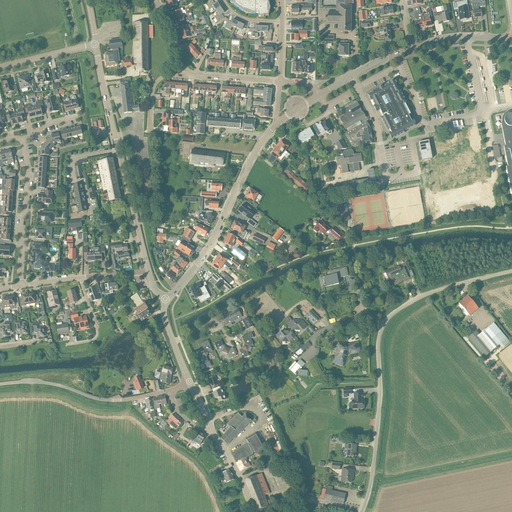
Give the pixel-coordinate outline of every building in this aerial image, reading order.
[(209,0),(211,1),(209,2),(210,3),(206,5),(210,11),(210,10),(212,8),(215,9),(216,11),(221,7),(217,2),(215,4),(212,0),(209,0)] [(232,0),(234,3),(233,4),(243,11),(244,10),(250,12),(250,13),(258,13),(258,17),(264,17),(264,16),(269,16),(269,15),(269,11),(268,11),(268,5),(269,4),(268,1),(268,0),(264,0),(263,0),(232,0)] [(325,16),(325,19),(328,19),(328,22),(328,24),(339,24),(339,32),(343,32),(343,34),(346,34),(346,32),(351,32),(351,20),(352,20),(352,17),(351,17),(351,6),(351,0),(336,0),(336,12),(328,11),(328,13),(328,16),(325,16)] [(363,0),(356,0),(358,8),(364,7),(363,0)] [(467,0),(453,3),(454,10),(459,9),(459,15),(461,14),(461,20),(462,19),(463,21),(466,20),(466,19),(469,19),(467,0)] [(473,11),(471,11),(472,16),(474,15),(474,18),(482,17),(481,10),(478,11),(478,7),(486,6),(484,0),(469,0),(470,5),(472,4),(473,11)] [(295,7),(291,7),(291,13),(299,13),(299,10),(312,10),(312,4),(304,4),(295,4),(295,7)] [(436,13),(433,13),(433,15),(435,20),(442,18),(443,23),(449,21),(448,16),(447,13),(451,13),(450,9),(449,5),(443,6),(444,11),(442,12),(442,13),(437,14),(436,13)] [(224,13),(221,7),(216,11),(217,12),(217,15),(214,16),(217,22),(221,19),(221,20),(223,19),(224,21),(226,19),(225,17),(224,18),(222,14),(224,13)] [(382,9),(381,9),(382,16),(386,15),(388,15),(393,14),(393,11),(394,11),(394,8),(392,8),(392,7),(387,8),(385,8),(385,9),(382,9)] [(419,7),(418,8),(413,9),(414,12),(413,12),(415,19),(418,19),(418,20),(414,21),(416,29),(424,27),(420,14),(419,7)] [(420,14),(424,27),(431,26),(429,18),(432,17),(430,9),(426,10),(427,14),(423,15),(423,13),(420,14)] [(179,10),(177,11),(172,13),(175,18),(182,15),(179,10)] [(182,15),(175,18),(178,23),(184,20),(182,15)] [(236,27),(238,22),(232,20),(231,22),(227,21),(228,19),(226,19),(224,21),(226,22),(226,24),(225,28),(231,31),(230,30),(232,28),(234,27),(236,27)] [(137,72),(148,72),(148,38),(153,38),(152,26),(148,26),(147,22),(133,22),(134,63),(137,63),(137,72)] [(238,22),(236,27),(238,28),(239,31),(238,34),(237,33),(237,34),(243,36),(245,33),(248,34),(248,32),(249,29),(247,28),(247,30),(243,28),(244,25),(238,22)] [(181,34),(188,31),(191,30),(195,29),(197,28),(197,25),(187,29),(186,26),(179,28),(181,34)] [(391,40),(390,30),(398,29),(397,25),(389,27),(389,26),(379,28),(380,32),(384,32),(385,41),(391,40)] [(261,32),(262,26),(255,26),(255,29),(249,29),(248,32),(248,34),(251,35),(251,37),(258,37),(257,37),(257,34),(259,32),(261,32)] [(268,27),(262,26),(261,32),(263,32),(265,34),(265,37),(264,37),(267,38),(266,41),(269,41),(271,42),(271,34),(272,34),(272,30),(268,30),(268,27)] [(220,30),(213,33),(216,39),(219,37),(222,36),(220,30)] [(291,41),(296,41),(299,41),(299,38),(307,38),(308,31),(298,31),(298,34),(291,34),(291,41)] [(322,38),(322,42),(334,43),(334,41),(334,35),(322,35),(322,38)] [(123,47),(122,39),(109,41),(111,49),(112,49),(113,53),(105,54),(106,67),(118,65),(117,62),(120,61),(118,48),(123,47)] [(191,44),(186,48),(191,53),(196,49),(192,46),(196,42),(194,40),(190,44),(191,44)] [(259,51),(264,51),(272,52),(273,45),(265,45),(265,46),(261,46),(262,45),(261,45),(261,41),(254,41),(254,45),(259,45),(259,51)] [(347,41),(341,41),(341,44),(338,44),(338,56),(349,56),(349,45),(347,45),(347,41)] [(196,49),(191,53),(196,58),(197,57),(200,54),(201,55),(205,51),(203,48),(199,52),(196,49)] [(211,60),(208,60),(208,65),(211,65),(210,66),(217,66),(218,53),(218,51),(216,51),(215,60),(211,60)] [(218,53),(217,66),(223,67),(223,66),(226,66),(227,62),(224,61),(220,61),(221,53),(218,53)] [(303,56),(302,72),(305,73),(311,74),(312,69),(312,66),(308,66),(308,63),(305,63),(305,60),(307,60),(308,57),(308,54),(303,54),(303,56)] [(268,55),(268,57),(267,59),(264,59),(264,64),(262,64),(262,70),(270,70),(271,64),(272,64),(273,59),(273,55),(268,55)] [(302,72),(303,56),(300,56),(300,62),(293,62),(292,72),(298,73),(298,72),(302,72)] [(60,68),(60,69),(56,70),(52,71),(55,81),(58,80),(58,78),(62,77),(70,75),(70,74),(71,74),(72,73),(71,71),(70,70),(69,70),(68,66),(60,68)] [(37,76),(34,77),(36,83),(38,83),(43,82),(43,83),(50,81),(48,76),(47,71),(40,73),(41,75),(37,76)] [(18,78),(19,83),(21,89),(32,86),(33,92),(37,91),(35,85),(34,80),(30,81),(29,75),(18,78)] [(18,92),(17,90),(16,85),(12,86),(11,80),(3,82),(4,87),(6,93),(14,91),(14,93),(18,92)] [(135,112),(140,111),(139,105),(134,106),(134,104),(135,104),(133,93),(132,93),(132,88),(128,89),(128,83),(129,83),(129,80),(120,81),(124,113),(135,112)] [(379,91),(369,96),(372,102),(371,102),(374,108),(375,108),(378,113),(381,112),(384,118),(382,119),(393,141),(405,134),(405,133),(417,127),(414,121),(412,122),(404,106),(406,105),(405,102),(406,102),(402,94),(403,94),(401,91),(401,92),(396,81),(390,84),(389,83),(384,86),(384,87),(378,90),(379,91)] [(259,97),(260,97),(271,98),(271,94),(272,94),(273,94),(273,90),(273,89),(264,88),(264,89),(254,88),(253,93),(259,94),(259,97)] [(455,99),(457,99),(457,98),(458,97),(458,95),(458,94),(457,93),(456,92),(455,92),(454,92),(452,92),(451,93),(450,94),(450,95),(450,97),(451,98),(452,99),(453,99),(454,100),(455,99)] [(64,103),(65,106),(66,111),(78,108),(75,96),(74,95),(71,96),(70,97),(71,101),(64,103)] [(270,107),(271,98),(260,97),(260,101),(254,100),(254,105),(270,107)] [(50,113),(57,111),(54,98),(44,101),(45,107),(48,106),(50,113)] [(42,101),(36,103),(33,103),(36,116),(42,115),(41,107),(43,107),(42,102),(42,101)] [(33,103),(24,106),(26,111),(28,110),(30,118),(36,116),(33,103)] [(344,116),(339,118),(343,124),(345,129),(356,123),(357,125),(361,123),(359,121),(366,117),(357,103),(349,108),(347,109),(342,112),(344,116)] [(25,115),(23,110),(23,109),(18,110),(18,113),(15,114),(17,124),(23,122),(21,116),(25,115)] [(511,111),(509,112),(507,112),(505,114),(504,115),(503,118),(503,120),(503,122),(503,123),(501,123),(503,134),(506,146),(504,147),(506,155),(508,166),(506,166),(507,170),(511,195),(511,111)] [(17,124),(15,114),(12,115),(11,112),(6,113),(6,115),(7,119),(10,119),(12,125),(17,124)] [(196,123),(195,126),(197,127),(196,134),(199,134),(204,135),(204,127),(205,125),(200,125),(200,123),(205,123),(205,116),(206,113),(197,112),(197,123),(196,123)] [(207,127),(207,126),(208,118),(216,119),(216,114),(214,114),(213,116),(205,116),(205,123),(205,125),(204,127),(207,127)] [(216,114),(216,119),(215,127),(223,127),(224,114),(222,114),(222,117),(219,117),(219,114),(216,114)] [(232,120),(232,115),(230,115),(230,118),(227,117),(227,115),(224,114),(223,127),(231,128),(232,120)] [(235,115),(232,115),(232,120),(240,121),(240,129),(240,130),(242,130),(243,120),(243,119),(235,118),(235,115)] [(243,120),(242,130),(254,131),(255,121),(246,120),(246,115),(244,115),(243,119),(243,120)] [(207,126),(215,127),(216,119),(208,118),(207,126)] [(98,119),(93,120),(93,123),(93,124),(95,124),(95,127),(99,126),(99,128),(104,128),(103,121),(98,121),(98,119)] [(162,126),(169,126),(169,128),(171,128),(171,132),(177,132),(177,128),(176,128),(177,123),(180,123),(180,121),(163,120),(162,126)] [(240,121),(232,120),(231,128),(240,129),(240,121)] [(313,127),(315,131),(318,136),(322,134),(322,135),(326,133),(327,133),(328,133),(328,134),(329,134),(330,134),(331,134),(332,133),(332,132),(331,131),(333,130),(327,121),(322,124),(322,123),(321,123),(320,123),(319,123),(317,124),(317,125),(313,127)] [(361,124),(361,123),(357,125),(358,127),(345,134),(352,147),(372,143),(370,128),(366,122),(361,124)] [(434,163),(442,204),(455,202),(456,204),(471,201),(470,198),(480,196),(476,176),(474,177),(472,168),(488,164),(484,149),(479,126),(447,133),(450,150),(432,153),(434,163)] [(301,143),(310,138),(314,136),(310,128),(305,131),(300,134),(297,136),(301,143)] [(41,155),(46,156),(49,156),(49,151),(56,143),(61,142),(60,139),(59,134),(53,135),(52,133),(49,135),(50,137),(43,146),(41,145),(39,149),(41,150),(41,155)] [(289,145),(286,143),(282,140),(278,145),(285,150),(289,145)] [(339,150),(347,149),(342,140),(335,143),(339,150)] [(422,160),(432,158),(431,150),(429,141),(418,143),(422,160)] [(285,150),(278,145),(272,153),(281,160),(284,156),(287,158),(290,155),(285,150)] [(495,158),(500,157),(498,145),(492,146),(495,158)] [(351,149),(346,150),(344,150),(342,153),(343,156),(336,158),(338,166),(341,166),(342,174),(360,171),(358,162),(362,162),(361,153),(354,154),(353,151),(351,149)] [(6,152),(9,164),(11,164),(12,163),(14,163),(11,150),(6,152)] [(190,163),(209,166),(214,166),(214,164),(223,165),(224,154),(191,150),(190,163)] [(2,160),(0,159),(0,164),(0,166),(4,165),(3,165),(6,165),(8,164),(9,164),(6,152),(0,153),(2,160)] [(100,168),(114,165),(113,158),(98,161),(100,168)] [(101,175),(116,172),(114,165),(100,168),(101,175)] [(81,166),(75,167),(77,180),(83,178),(81,166)] [(293,176),(294,175),(287,169),(284,173),(303,191),(305,189),(307,190),(308,188),(307,187),(308,186),(298,178),(297,179),(293,176)] [(351,182),(334,185),(335,194),(376,187),(377,187),(374,169),(373,169),(367,170),(369,177),(369,179),(351,182)] [(102,182),(117,179),(116,172),(101,175),(102,182)] [(6,185),(14,186),(15,180),(10,180),(5,179),(5,176),(0,175),(0,179),(2,179),(2,184),(6,185)] [(102,182),(104,189),(118,186),(117,179),(102,182)] [(201,191),(201,197),(216,198),(216,193),(216,191),(219,191),(222,191),(222,189),(223,188),(223,186),(223,185),(222,185),(222,184),(211,183),(211,190),(208,190),(208,192),(207,192),(201,191)] [(73,185),(75,192),(83,191),(81,184),(73,185)] [(121,199),(118,186),(104,189),(104,191),(108,190),(110,202),(113,201),(118,200),(121,199)] [(246,196),(250,199),(253,201),(255,198),(259,200),(262,196),(250,189),(246,196)] [(52,191),(50,191),(45,191),(45,195),(39,194),(38,203),(39,203),(39,205),(39,206),(43,206),(43,203),(51,204),(52,196),(51,196),(52,191)] [(84,197),(83,194),(83,191),(75,192),(76,199),(84,197)] [(76,199),(77,205),(85,204),(84,197),(76,199)] [(241,207),(239,211),(243,214),(242,214),(245,217),(246,216),(250,219),(255,212),(244,203),(243,204),(240,207),(241,207)] [(77,205),(79,212),(86,211),(85,204),(77,205)] [(344,204),(341,205),(336,206),(338,216),(340,215),(342,221),(349,220),(347,211),(345,212),(344,204)] [(12,207),(3,206),(0,206),(0,209),(0,214),(10,216),(10,212),(11,213),(12,207)] [(198,219),(206,222),(210,224),(213,217),(206,214),(207,211),(202,211),(202,207),(200,206),(200,211),(197,210),(197,213),(201,213),(201,214),(198,219)] [(44,222),(47,222),(52,222),(53,214),(53,210),(44,210),(44,213),(38,212),(38,220),(44,221),(44,222)] [(68,221),(69,229),(72,228),(77,228),(82,227),(81,219),(80,220),(71,221),(68,221)] [(243,240),(243,239),(246,232),(247,232),(244,230),(245,226),(234,221),(234,223),(233,223),(231,227),(232,227),(231,228),(239,232),(238,235),(240,236),(240,237),(243,240)] [(321,221),(318,223),(316,221),(314,221),(313,222),(313,224),(315,226),(315,227),(316,227),(314,229),(317,232),(319,230),(324,235),(326,232),(327,231),(328,233),(338,242),(345,235),(342,233),(341,234),(333,227),(330,230),(329,229),(330,229),(321,221)] [(195,230),(201,233),(205,236),(209,230),(198,224),(196,223),(194,226),(196,227),(195,230)] [(37,231),(36,238),(36,239),(44,239),(45,239),(50,240),(51,228),(46,228),(46,229),(45,229),(45,228),(34,227),(34,231),(37,231)] [(187,228),(182,236),(190,241),(195,233),(187,228)] [(281,228),(273,238),(277,241),(284,231),(281,228)] [(157,239),(157,242),(163,243),(163,240),(165,240),(166,234),(157,233),(157,239)] [(265,239),(254,233),(252,239),(263,245),(265,239)] [(1,234),(1,239),(0,239),(0,242),(5,243),(5,240),(9,241),(10,235),(1,234)] [(238,238),(233,236),(229,234),(224,243),(232,247),(234,241),(236,241),(241,246),(244,243),(239,238),(238,238)] [(182,241),(179,247),(182,249),(181,252),(184,253),(184,252),(189,255),(191,253),(192,254),(194,251),(192,250),(191,250),(193,247),(187,244),(189,241),(182,237),(180,240),(182,241)] [(69,244),(69,254),(69,259),(76,259),(76,250),(74,250),(74,240),(67,240),(67,244),(69,244)] [(0,254),(9,256),(10,247),(5,247),(5,243),(0,242),(0,254)] [(116,252),(123,251),(128,250),(127,245),(123,245),(122,242),(110,244),(111,250),(112,249),(113,254),(116,253),(116,252)] [(269,242),(266,247),(271,249),(273,251),(273,250),(276,245),(269,242)] [(99,247),(94,248),(94,252),(95,261),(102,261),(102,257),(102,255),(105,255),(104,250),(104,247),(101,247),(101,250),(99,250),(99,247)] [(87,248),(84,248),(84,251),(84,256),(88,256),(88,258),(88,262),(95,261),(94,252),(94,248),(87,250),(87,248)] [(233,253),(242,261),(246,256),(237,248),(233,253)] [(35,263),(34,266),(34,269),(40,269),(40,270),(52,271),(53,265),(47,265),(47,263),(48,263),(48,257),(42,257),(42,252),(38,252),(39,251),(34,250),(34,263),(35,263)] [(182,270),(188,263),(180,256),(181,255),(176,251),(174,254),(179,257),(175,261),(178,264),(176,265),(182,270)] [(300,256),(298,251),(289,255),(291,260),(300,256)] [(114,254),(111,255),(113,265),(112,265),(112,268),(112,269),(112,270),(115,270),(120,271),(121,268),(115,267),(116,265),(114,254)] [(227,259),(224,256),(220,254),(216,259),(223,264),(227,259)] [(239,268),(242,264),(233,258),(231,262),(239,268)] [(230,271),(228,269),(226,266),(223,264),(216,259),(213,265),(220,269),(222,266),(229,272),(230,271)] [(182,270),(176,265),(178,264),(175,261),(174,263),(175,264),(171,269),(177,275),(181,270),(182,270)] [(405,280),(410,278),(407,272),(409,271),(406,264),(400,267),(399,267),(401,270),(397,272),(399,275),(400,274),(400,276),(402,275),(403,280),(405,279),(405,280)] [(399,267),(400,267),(399,265),(395,267),(396,268),(389,271),(388,270),(385,271),(389,281),(396,278),(398,284),(402,282),(402,281),(403,280),(402,275),(400,276),(400,274),(399,275),(397,272),(401,270),(399,267)] [(326,279),(324,280),(325,283),(327,282),(328,286),(327,286),(339,284),(337,277),(340,277),(340,278),(348,276),(346,268),(342,269),(342,268),(330,271),(331,275),(325,277),(326,279)] [(232,281),(226,275),(224,278),(230,283),(232,281)] [(220,290),(225,284),(220,280),(215,285),(220,290)] [(101,284),(102,295),(113,293),(112,290),(118,290),(117,282),(101,284)] [(201,288),(202,288),(200,283),(190,288),(192,292),(201,288)] [(373,290),(370,283),(364,286),(367,293),(373,290)] [(101,293),(99,289),(98,284),(94,285),(95,287),(87,290),(88,290),(92,302),(91,302),(100,299),(99,299),(97,294),(101,293)] [(201,288),(192,292),(195,299),(200,297),(202,301),(211,297),(205,286),(202,288),(201,288)] [(50,307),(55,306),(59,305),(57,295),(56,290),(47,293),(49,299),(48,299),(50,307)] [(78,302),(77,299),(78,298),(77,295),(76,295),(74,290),(67,292),(69,297),(71,296),(72,299),(66,300),(67,305),(73,303),(78,302)] [(20,300),(21,305),(21,307),(26,306),(26,304),(30,304),(28,293),(27,293),(26,293),(25,294),(25,295),(22,296),(23,300),(20,300)] [(28,293),(30,304),(35,303),(35,304),(39,304),(38,303),(41,303),(40,298),(38,299),(38,298),(34,298),(34,294),(31,294),(31,293),(28,293)] [(131,298),(133,302),(138,308),(135,311),(142,321),(151,315),(147,309),(144,304),(136,293),(131,298)] [(1,310),(4,309),(4,308),(10,307),(8,296),(7,296),(6,296),(6,297),(5,297),(5,298),(3,299),(3,303),(0,303),(1,310)] [(8,296),(10,307),(10,309),(15,309),(15,307),(17,307),(19,307),(18,301),(15,301),(14,297),(12,297),(11,296),(10,296),(9,296),(8,296)] [(478,308),(471,300),(468,296),(463,300),(474,312),(478,308)] [(474,312),(463,300),(459,303),(469,316),(474,312)] [(234,311),(228,314),(224,317),(227,322),(227,324),(242,317),(238,310),(234,312),(234,311)] [(306,314),(315,323),(319,320),(310,310),(306,314)] [(86,316),(83,317),(74,319),(77,330),(88,327),(86,316)] [(249,317),(248,317),(243,320),(245,324),(244,325),(247,330),(253,327),(249,317)] [(56,324),(57,330),(58,335),(59,335),(58,334),(69,332),(69,333),(68,327),(71,327),(70,319),(67,320),(67,324),(62,325),(62,323),(57,323),(57,324),(56,324)] [(14,322),(15,327),(16,332),(19,332),(19,331),(21,331),(21,334),(28,334),(27,324),(25,324),(25,323),(24,322),(22,323),(22,321),(14,322)] [(277,335),(281,340),(290,341),(295,337),(291,333),(293,331),(293,330),(302,331),(307,327),(303,322),(293,321),(288,325),(292,329),(290,331),(290,332),(281,331),(277,335)] [(11,322),(11,323),(6,323),(6,325),(2,325),(1,326),(1,327),(0,327),(0,329),(1,337),(8,336),(7,333),(9,333),(13,332),(11,322)] [(468,337),(484,357),(492,351),(494,349),(495,351),(499,349),(497,347),(499,345),(501,343),(504,347),(510,342),(507,339),(494,323),(479,335),(476,331),(468,337)] [(31,325),(32,330),(33,335),(36,334),(38,334),(38,337),(45,336),(44,326),(43,327),(42,325),(41,325),(39,325),(39,324),(31,325)] [(327,339),(334,334),(331,330),(326,335),(325,336),(327,339)] [(242,349),(239,350),(241,355),(242,358),(249,355),(247,351),(249,347),(253,345),(252,342),(251,339),(254,337),(251,332),(249,334),(246,335),(242,337),(245,343),(242,349)] [(328,340),(332,344),(337,350),(337,353),(333,363),(342,366),(346,356),(348,353),(360,351),(358,343),(345,345),(344,345),(335,335),(328,340)] [(205,368),(212,366),(210,361),(208,362),(206,358),(209,352),(212,351),(208,340),(201,343),(204,349),(201,355),(198,357),(201,365),(203,364),(205,368)] [(214,343),(216,347),(219,354),(223,352),(228,354),(229,358),(236,355),(233,348),(230,349),(224,346),(221,340),(214,343)] [(292,351),(295,354),(301,348),(304,351),(311,345),(308,341),(303,346),(301,343),(292,351)] [(289,369),(296,375),(306,364),(300,360),(298,363),(296,361),(289,369)] [(321,373),(313,360),(306,364),(314,377),(321,373)] [(163,366),(162,372),(160,372),(159,381),(160,381),(161,382),(170,384),(171,374),(173,369),(163,366)] [(215,376),(208,378),(211,386),(218,384),(215,376)] [(135,381),(139,390),(144,388),(140,379),(135,381)] [(220,386),(217,388),(212,389),(214,393),(213,393),(215,399),(218,398),(219,402),(224,400),(226,399),(223,389),(221,390),(220,386)] [(362,392),(355,392),(355,399),(352,399),(352,408),(364,407),(364,399),(361,399),(361,397),(362,397),(362,392)] [(146,400),(147,405),(148,409),(148,411),(160,408),(159,404),(161,404),(166,403),(165,396),(162,397),(162,396),(156,397),(156,398),(154,398),(154,401),(153,402),(152,399),(146,400)] [(179,426),(180,425),(183,422),(174,413),(168,420),(174,425),(176,423),(179,426)] [(231,428),(221,438),(227,444),(233,439),(238,434),(241,431),(251,421),(245,414),(242,417),(238,413),(227,424),(231,428)] [(194,437),(191,441),(194,443),(197,439),(202,442),(203,440),(206,436),(198,431),(195,437),(194,437)] [(236,451),(231,453),(236,463),(240,471),(250,466),(246,458),(253,454),(253,453),(255,452),(256,454),(264,449),(255,433),(245,439),(249,445),(241,449),(241,448),(236,451)] [(347,456),(350,456),(355,456),(356,445),(351,444),(351,441),(345,440),(344,444),(345,444),(345,448),(348,448),(347,456)] [(279,441),(271,443),(273,452),(280,451),(279,441)] [(341,481),(346,482),(351,482),(352,475),(353,475),(354,470),(343,469),(341,481)] [(230,470),(225,472),(222,473),(226,483),(234,479),(230,470)] [(257,510),(262,508),(271,505),(269,500),(266,501),(264,496),(270,493),(261,473),(245,480),(257,510)] [(322,489),(320,499),(323,499),(324,499),(324,500),(339,503),(343,504),(345,499),(346,494),(341,493),(332,491),(333,487),(327,486),(327,487),(326,490),(326,489),(324,489),(322,489)]
